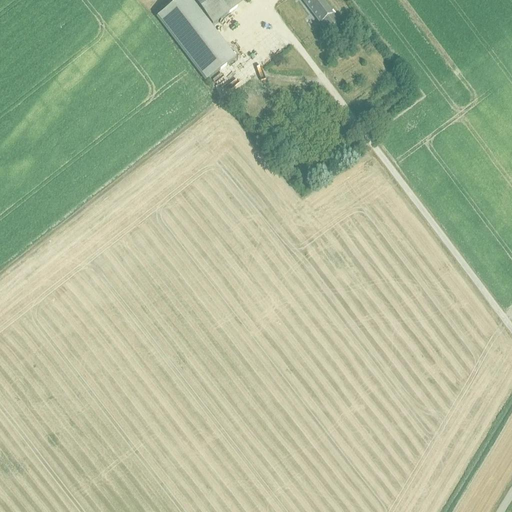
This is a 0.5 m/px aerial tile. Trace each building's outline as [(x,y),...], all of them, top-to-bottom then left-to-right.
[(190,0),(179,0),(157,17),(206,82),(236,59),(190,0)] [(246,0),(192,0),(213,26),(246,0)] [(321,24),(327,33),(339,24),(333,15),(320,0),(303,0),(302,1),(321,24)] [(212,78),(220,89),(227,85),(218,74),(212,78)] [(259,99),(254,101),(257,109),(262,107),(259,99)]
